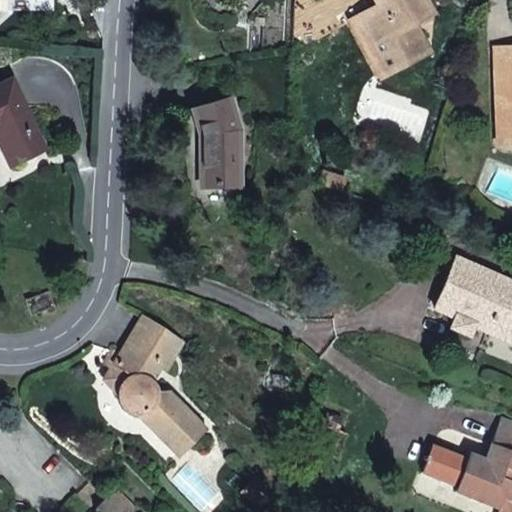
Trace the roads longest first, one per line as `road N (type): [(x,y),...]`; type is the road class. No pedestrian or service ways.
road 1 (unclassified): [(122,0),(111,266),(78,320),(29,344),(0,341)]
road 2 (unknown): [(97,290),(183,292),(325,313)]
